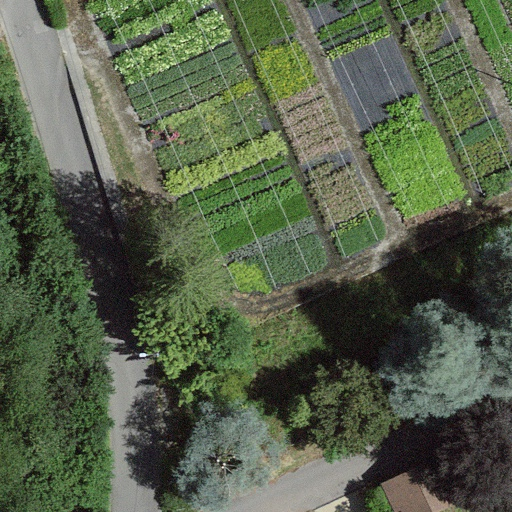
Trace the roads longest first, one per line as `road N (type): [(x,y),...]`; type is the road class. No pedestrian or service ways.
road 1 (unclassified): [(128,511),(132,409),(123,348),(23,0)]
road 2 (residential): [(236,511),(511,392)]
